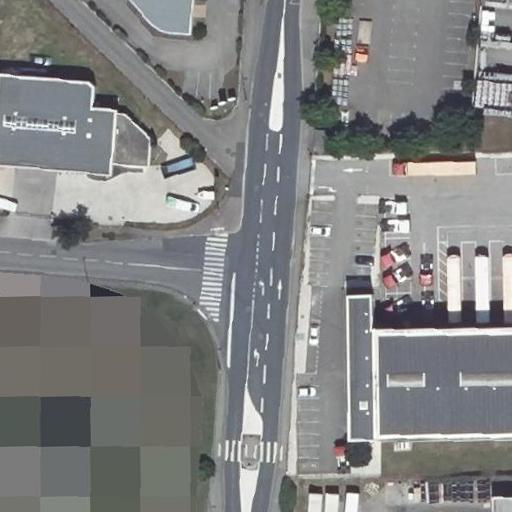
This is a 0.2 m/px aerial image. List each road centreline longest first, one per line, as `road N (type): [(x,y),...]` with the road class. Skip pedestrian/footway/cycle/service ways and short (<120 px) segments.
road 1 (unclassified): [(257,511),(269,449),(292,128),(288,0)]
road 2 (unclassified): [(281,0),(257,128),(246,273)]
road 3 (residential): [(0,251),(246,273)]
road 4 (unclassified): [(246,273),(235,511)]
road 5 (unknown): [(288,187),(511,193)]
